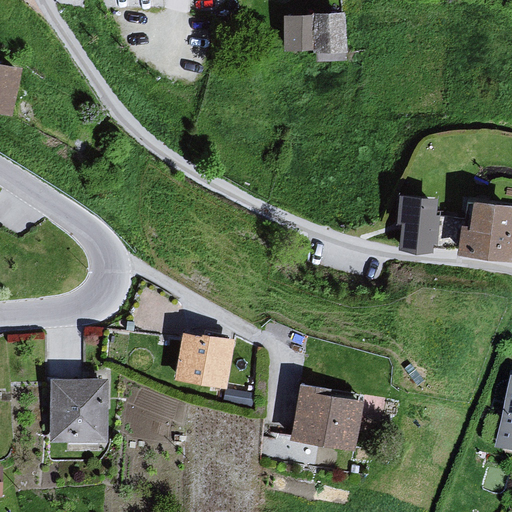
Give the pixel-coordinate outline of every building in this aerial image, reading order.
[(340,13),(279,18),(279,52),(312,54),(314,65),(343,63),(340,13)] [(436,203),(403,200),(401,220),(406,221),(403,246),(430,249),(436,203)] [(511,210),(472,205),(465,255),(509,261),(511,238),(511,210)] [(224,337),(174,332),(169,377),(220,382),(224,337)] [(511,373),(507,373),(494,448),(511,450),(511,373)] [(101,378),(43,378),(44,443),(101,442),(101,378)] [(293,381),(284,438),(348,448),(356,390),(293,381)]
